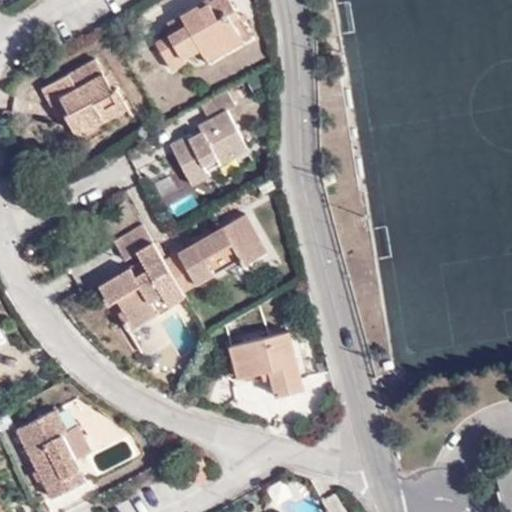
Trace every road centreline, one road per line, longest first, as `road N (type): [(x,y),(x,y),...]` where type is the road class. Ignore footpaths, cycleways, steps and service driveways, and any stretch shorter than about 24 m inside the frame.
road 1 (residential): [(288,0),(298,168),(379,473)]
road 2 (residential): [(272,447),(123,397),(37,317),(0,244)]
road 3 (residential): [(0,231),(143,155)]
road 4 (residential): [(272,447),(161,511)]
